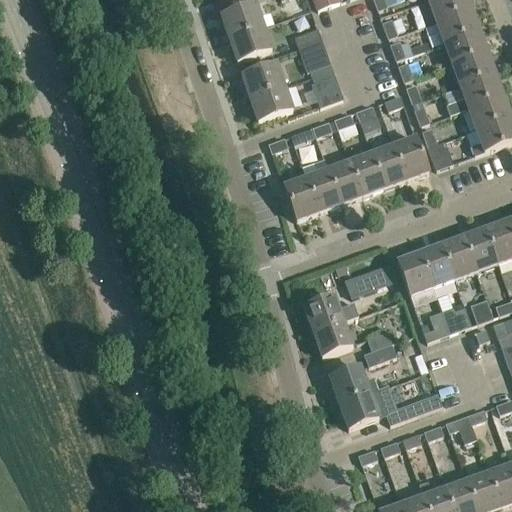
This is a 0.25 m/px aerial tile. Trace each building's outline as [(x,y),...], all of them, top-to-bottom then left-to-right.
[(312,0),(318,15),(329,11),(342,7),(339,0),(312,0)] [(372,0),(378,16),(387,12),(387,10),(405,4),(403,0),(372,0)] [(439,0),(428,4),(436,26),(471,13),(466,0),(439,0)] [(221,21),(229,44),(264,32),(256,9),(240,14),(221,21)] [(436,26),(444,48),(479,35),(471,13),(436,26)] [(383,28),(388,44),(398,41),(392,25),(383,28)] [(264,32),(229,44),(237,67),(272,55),(264,32)] [(295,41),(299,54),(323,46),(319,33),(295,41)] [(444,48),(452,70),(487,57),(479,35),(444,48)] [(391,50),(396,66),(430,54),(426,45),(410,51),(408,46),(401,48),(400,47),(391,50)] [(299,54),(303,66),(327,58),(323,46),(299,54)] [(452,70),(460,92),(495,79),(487,57),(452,70)] [(307,77),(309,77),(331,69),(327,58),(303,66),(307,77)] [(399,72),(404,88),(414,84),(408,68),(399,72)] [(242,81),(250,104),(285,92),(277,69),(242,81)] [(331,69),(309,77),(311,82),(333,74),(331,70),(331,69)] [(311,82),(313,88),(335,80),(333,74),(311,82)] [(468,114),(503,101),(495,79),(460,92),(465,104),(447,111),(450,120),(468,114)] [(312,89),(316,100),(339,92),(335,80),(313,88),(312,89)] [(407,94),(412,109),(422,106),(416,90),(407,94)] [(285,92),(250,104),(258,127),(293,115),(285,92)] [(316,100),(320,112),(320,113),(344,105),(339,92),(316,100)] [(385,107),(388,116),(404,110),(401,101),(385,107)] [(468,114),(476,136),(511,123),(503,101),(468,114)] [(356,117),(360,126),(376,121),(372,111),(356,117)] [(415,115),(420,131),(430,128),(424,112),(415,115)] [(335,125),(338,134),(341,142),(348,139),(349,140),(357,137),(350,119),(335,125)] [(511,125),(511,123),(476,136),(481,148),(471,152),(475,161),(511,147),(511,125)] [(313,133),(316,142),(332,137),(329,127),(313,133)] [(423,137),(428,152),(437,149),(432,134),(423,137)] [(291,141),(294,150),(302,148),(304,154),(311,151),(309,145),(310,145),(307,135),(291,141)] [(269,149),(272,159),(288,152),(284,143),(269,149)] [(416,143),(394,151),(407,186),(429,178),(416,143)] [(428,153),(437,175),(454,169),(445,146),(428,153)] [(394,151),(372,159),(385,194),(407,186),(394,151)] [(372,159),(350,167),(363,202),(385,194),(372,159)] [(318,179),(306,183),(319,218),(341,210),(328,175),(324,164),(314,168),(318,179)] [(350,167),(328,175),(341,210),(363,202),(350,167)] [(319,218),(306,183),(284,192),(297,226),(319,218)] [(511,239),(507,227),(486,235),(498,269),(511,264),(511,239)] [(486,235),(464,243),(477,277),(498,269),(486,235)] [(464,243),(442,251),(455,285),(477,277),(464,243)] [(442,251),(420,259),(433,293),(455,285),(442,251)] [(433,293),(420,259),(398,267),(411,301),(433,293)] [(346,286),(351,299),(376,290),(371,277),(346,286)] [(313,338),(344,327),(359,322),(354,309),(339,314),(334,302),(304,313),(313,338)] [(471,311),(474,320),(478,329),(493,323),(487,305),(471,311)] [(496,312),(499,321),(511,316),(511,306),(496,312)] [(463,309),(442,317),(450,339),(472,331),(463,309)] [(450,339),(442,317),(429,322),(433,335),(424,338),(427,348),(450,339)] [(498,343),(501,353),(511,348),(511,337),(509,339),(505,326),(493,330),(498,343)] [(344,327),(313,338),(322,363),(353,352),(344,327)] [(475,338),(479,349),(490,345),(486,334),(475,338)] [(366,344),(371,357),(392,349),(397,347),(392,335),(366,344)] [(511,348),(501,353),(505,363),(511,360),(511,348)] [(392,349),(371,357),(363,359),(368,372),(396,361),(392,349)] [(422,357),(415,360),(422,378),(429,375),(423,358),(422,357)] [(330,384),(339,410),(378,395),(373,382),(365,385),(360,373),(330,384)] [(378,395),(339,410),(349,435),(379,424),(378,422),(386,420),(390,431),(442,412),(438,399),(394,415),(390,403),(382,406),(378,395)] [(511,404),(496,411),(500,420),(511,415),(511,404)] [(484,415),(468,421),(472,430),(487,425),(484,415)] [(472,430),(468,421),(446,429),(450,438),(460,434),(465,448),(477,444),(472,430)] [(424,437),(428,446),(444,440),(440,431),(424,437)] [(403,445),(406,454),(422,448),(418,439),(403,445)] [(381,453),(384,462),(400,456),(397,447),(381,453)] [(358,461),(362,470),(378,464),(374,455),(358,461)] [(511,473),(511,471),(489,479),(501,511),(504,511),(511,509),(511,473)] [(501,511),(489,479),(467,487),(476,511),(501,511)] [(419,490),(424,502),(427,511),(451,511),(445,494),(433,499),(428,487),(419,490)] [(476,511),(467,487),(445,494),(451,511),(476,511)] [(427,511),(424,502),(401,510),(402,511),(427,511)]
